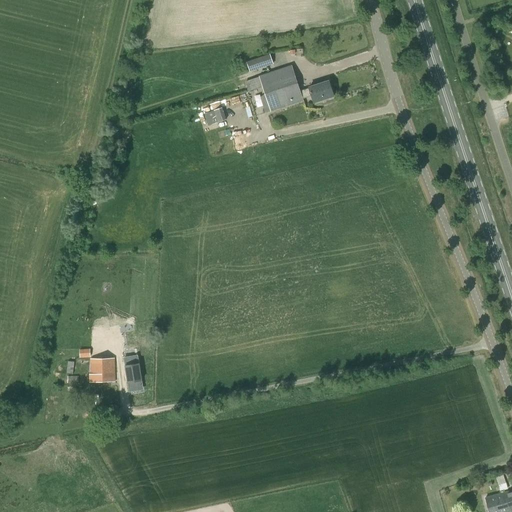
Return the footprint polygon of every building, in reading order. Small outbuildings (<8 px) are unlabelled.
[(249,72),(273,65),(270,54),(246,62),(249,72)] [(300,91),(291,66),(259,77),(245,82),(248,92),(262,87),(270,112),(303,102),(302,99),(311,96),(314,103),(333,96),(329,82),(300,91)] [(208,126),(226,120),(222,108),(204,114),(208,126)] [(80,358),(90,358),(90,349),(79,349),(80,358)] [(138,364),(137,357),(124,359),(126,366),(125,366),(129,388),(142,386),(141,381),(138,364)] [(91,359),(91,375),(90,375),(90,383),(114,382),(114,359),(91,359)] [(0,427),(0,434),(12,437),(14,430),(0,427)] [(499,490),(508,489),(506,474),(497,476),(499,490)] [(489,511),(508,511),(511,511),(511,490),(485,498),(489,511)]
